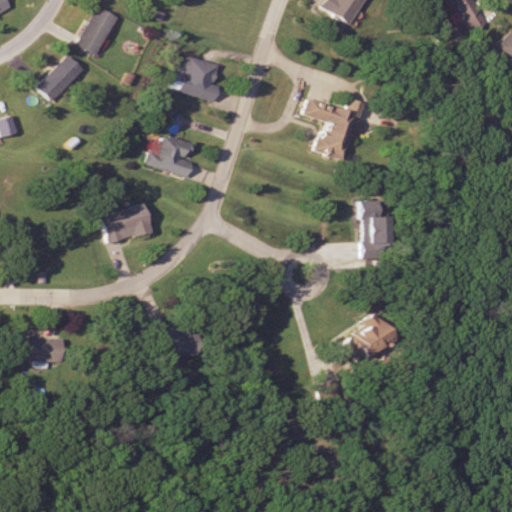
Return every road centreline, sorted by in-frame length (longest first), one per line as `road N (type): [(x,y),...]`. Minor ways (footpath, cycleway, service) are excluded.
road 1 (residential): [(0,296),(113,290),(144,278),(183,247),(207,220),(276,0)]
road 2 (residential): [(293,252),(274,259),(282,281),(305,296),(320,267),(293,252)]
